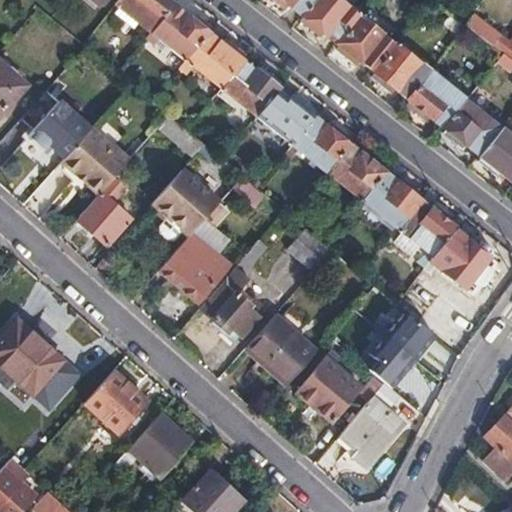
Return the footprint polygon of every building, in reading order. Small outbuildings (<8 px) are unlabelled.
[(119,0),(116,5),(150,33),(174,4),(172,2),(173,0),(119,0)] [(272,0),(278,4),(280,0),(281,0),(291,7),(303,17),(316,0),(272,0)] [(281,0),(280,0),(278,4),(287,11),(291,7),(281,0)] [(360,17),(338,0),(316,0),(303,17),(306,19),(303,24),(314,32),(317,28),(328,37),(338,45),(360,17)] [(150,33),(146,38),(154,44),(159,38),(188,61),(210,33),(207,30),(210,28),(199,19),(197,23),(187,15),(174,4),(150,33)] [(190,11),(187,15),(197,23),(199,19),(190,11)] [(443,24),(458,36),(465,26),(451,15),(443,24)] [(395,46),(360,17),(338,45),(342,48),(339,52),(350,60),(353,56),(363,64),(373,73),(395,46)] [(317,28),(314,32),(325,40),(328,37),(317,28)] [(210,33),(188,61),(222,88),(244,59),(242,58),(244,55),(234,46),(231,50),(221,42),(210,33)] [(224,38),(221,42),(231,50),(234,46),(224,38)] [(429,73),(395,46),(373,73),(379,77),(375,81),(384,89),(387,85),(396,92),(398,93),(407,101),(429,73)] [(353,56),(350,60),(359,68),(363,64),(353,56)] [(244,59),(222,88),(257,117),(280,88),(278,86),(280,83),(270,75),(267,78),(257,70),(244,59)] [(0,116),(27,87),(0,62),(0,116)] [(261,67),(257,70),(267,78),(270,75),(261,67)] [(465,103),(429,73),(407,101),(412,105),(408,109),(419,116),(422,113),(430,119),(443,129),(465,103)] [(106,83),(72,120),(85,131),(118,94),(106,83)] [(387,85),(384,89),(393,96),(396,92),(387,85)] [(280,88),(257,117),(293,145),(316,117),(314,115),(317,112),(305,102),(302,106),(294,99),(280,88)] [(297,95),(294,99),(302,106),(305,102),(297,95)] [(500,131),(465,103),(443,129),(446,132),(442,136),(453,144),(456,140),(464,146),(479,158),(500,131)] [(422,113),(419,116),(427,123),(430,119),(422,113)] [(316,117),(293,145),(327,172),(350,144),(347,141),(350,138),(340,130),(337,134),(326,124),(316,117)] [(329,121),(326,124),(337,134),(340,130),(329,121)] [(126,161),(90,130),(80,142),(61,163),(95,196),(96,195),(109,182),(110,179),(115,174),(126,161)] [(511,140),(500,131),(479,158),(482,161),(479,164),(490,173),(493,169),(502,176),(511,184),(511,140)] [(456,140),(453,144),(462,150),(464,146),(456,140)] [(350,144),(327,172),(362,201),(385,172),(383,170),(386,166),(375,157),(372,162),(362,154),(350,144)] [(366,150),(362,154),(372,162),(375,157),(366,150)] [(493,169),(490,173),(499,179),(502,176),(493,169)] [(181,170),(153,202),(167,214),(172,220),(175,222),(186,233),(190,236),(192,234),(219,204),(181,170)] [(385,172),(362,201),(398,229),(421,200),(419,198),(421,195),(411,187),(409,191),(399,183),(385,172)] [(95,196),(76,218),(107,245),(127,223),(131,228),(143,215),(140,212),(141,210),(145,205),(140,200),(126,216),(111,203),(122,189),(110,179),(109,182),(96,195),(95,196)] [(402,180),(399,183),(409,191),(411,187),(402,180)] [(239,183),(235,197),(258,203),(261,189),(239,183)] [(421,200),(398,229),(434,258),(456,230),(457,228),(454,227),(457,223),(447,215),(443,218),(434,211),(421,200)] [(438,207),(434,211),(443,218),(447,215),(438,207)] [(175,222),(172,220),(167,226),(167,233),(173,239),(181,239),(186,233),(175,222)] [(287,250),(313,272),(332,252),(326,247),(305,229),(287,250)] [(456,230),(434,258),(430,263),(469,294),(471,292),(476,296),(481,290),(486,293),(500,276),(496,273),(501,266),(494,260),(497,255),(486,246),(482,251),(456,230)] [(183,244),(159,271),(196,304),(229,267),(192,234),(190,236),(183,244)] [(260,240),(200,308),(236,340),(256,317),(247,309),(250,306),(237,294),(249,281),(246,278),(254,268),(252,266),(268,247),(260,240)] [(403,298),(424,310),(433,295),(411,283),(403,298)] [(418,323),(436,337),(445,344),(465,317),(439,296),(418,323)] [(418,323),(405,312),(370,354),(401,379),(436,337),(418,323)] [(196,315),(180,334),(205,355),(221,336),(196,315)] [(275,316),(249,346),(266,362),(262,366),(286,387),(317,353),(275,316)] [(17,320),(0,338),(0,366),(31,394),(62,360),(17,320)] [(325,359),(297,393),(330,422),(359,389),(325,359)] [(113,371),(84,404),(116,433),(145,401),(113,371)] [(360,395),(368,402),(382,386),(374,379),(360,395)] [(368,402),(340,436),(357,451),(353,457),(367,469),(403,425),(388,413),(401,397),(384,383),(382,386),(368,402)] [(126,449),(135,458),(157,478),(190,442),(158,413),(126,449)] [(511,423),(504,416),(482,439),(492,448),(481,460),(500,479),(511,466),(511,423)] [(36,430),(10,458),(24,471),(49,442),(36,430)] [(357,451),(340,436),(335,442),(353,457),(357,451)] [(126,449),(110,466),(120,475),(135,458),(126,449)] [(0,472),(0,511),(18,511),(34,496),(27,489),(22,494),(0,472)] [(210,472),(183,501),(195,511),(231,511),(242,501),(210,472)] [(55,487),(47,492),(68,511),(69,511),(75,506),(55,487)] [(68,511),(47,492),(37,503),(46,511),(68,511)]
